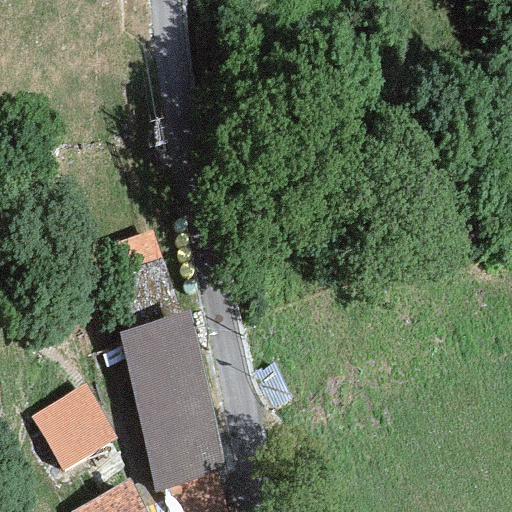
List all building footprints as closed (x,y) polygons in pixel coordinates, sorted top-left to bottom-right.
[(149,231),(111,244),(122,271),(160,258),(149,231)] [(122,271),(115,273),(130,328),(176,313),(160,258),(122,271)] [(130,328),(120,333),(152,493),(170,487),(215,468),(225,467),(190,307),(176,313),(130,328)] [(116,437),(83,385),(29,419),(62,471),(116,437)] [(226,511),(215,468),(170,487),(179,511),(226,511)] [(143,511),(127,481),(68,511),(143,511)]
